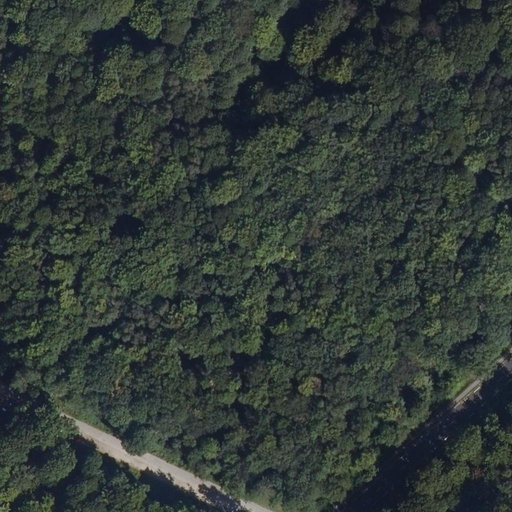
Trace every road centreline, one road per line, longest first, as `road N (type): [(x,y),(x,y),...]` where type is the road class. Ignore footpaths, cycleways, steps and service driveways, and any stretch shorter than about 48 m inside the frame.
road 1 (track): [(0,385),(255,511)]
road 2 (primary): [(511,379),(369,511)]
